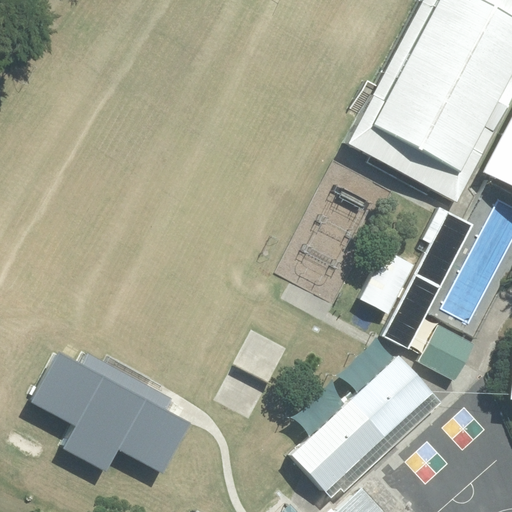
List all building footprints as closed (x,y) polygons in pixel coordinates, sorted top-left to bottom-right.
[(511,94),(511,4),(504,0),(421,0),(346,138),(457,197),(511,94)] [(468,226),(444,214),(382,337),(406,349),(468,226)] [(384,316),(409,268),(381,254),(357,302),(384,316)] [(434,324),(414,358),(453,383),(474,348),(434,324)] [(511,344),(503,406),(511,407),(511,344)] [(429,390),(401,361),(284,468),(311,498),(429,390)] [(375,511),(366,502),(356,511),(375,511)]
